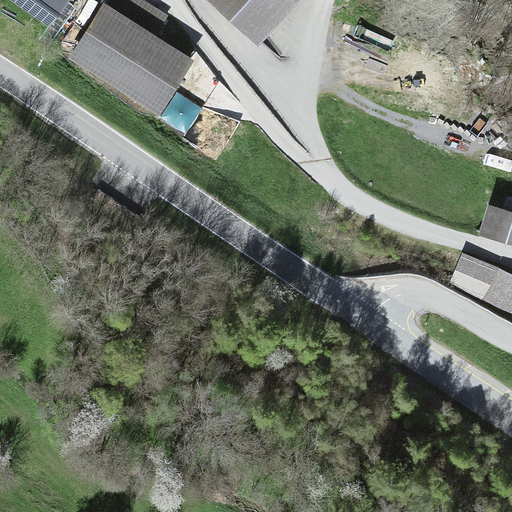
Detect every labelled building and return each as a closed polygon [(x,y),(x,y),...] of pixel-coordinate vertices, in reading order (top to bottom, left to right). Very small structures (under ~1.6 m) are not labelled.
[(67,0),(10,0),(49,26),(67,0)] [(106,0),(106,2),(103,0),(69,56),(158,111),(193,56),(157,33),(168,15),(144,0),(106,0)] [(211,0),(258,42),(296,0),(211,0)] [(141,218),(95,187),(84,201),(130,234),(141,218)] [(511,210),(490,204),(480,236),(511,245),(511,210)] [(499,269),(462,251),(446,285),(485,302),(499,269)] [(511,313),(511,274),(499,269),(485,302),(511,313)]
